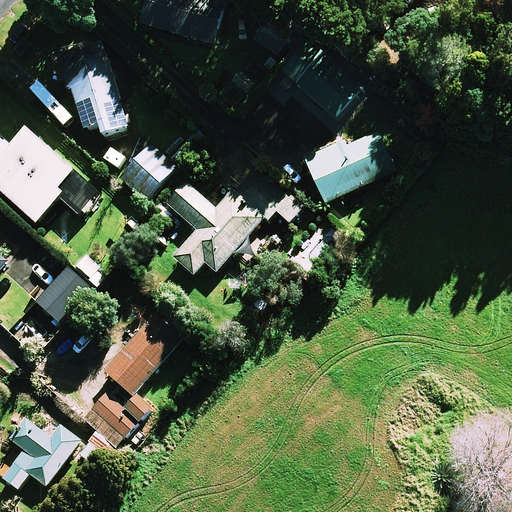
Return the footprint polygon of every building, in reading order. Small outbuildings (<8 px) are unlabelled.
[(228,15),(176,0),(152,0),(143,30),(217,52),(228,15)] [(133,129),(105,41),(58,56),(70,93),(74,92),(87,132),(102,127),(106,138),(133,129)] [(256,90),(243,76),(233,85),(247,99),(256,90)] [(399,179),(379,136),(309,167),(328,211),(399,179)] [(13,156),(0,144),(0,194),(40,231),(66,203),(62,199),(78,182),(30,138),(13,156)] [(180,173),(153,151),(123,186),(150,209),(180,173)] [(140,163),(129,152),(114,169),(125,179),(140,163)] [(220,280),(266,227),(270,231),(280,219),(293,229),(304,216),(258,176),(221,218),(190,190),(171,212),(201,238),(177,265),(197,283),(208,270),(220,280)] [(0,281),(7,274),(14,267),(0,254),(0,281)] [(107,284),(100,277),(103,274),(90,260),(79,270),(92,284),(91,286),(98,293),(107,284)] [(95,297),(74,274),(39,306),(60,329),(95,297)] [(161,318),(151,330),(143,323),(136,331),(144,338),(108,379),(136,403),(189,343),(161,318)] [(122,455),(129,462),(136,456),(125,445),(154,415),(141,402),(127,416),(110,400),(88,423),(102,436),(94,444),(114,464),(122,455)] [(54,444),(30,426),(14,447),(28,457),(7,486),(22,497),(34,482),(50,494),(86,446),(65,430),(54,444)]
